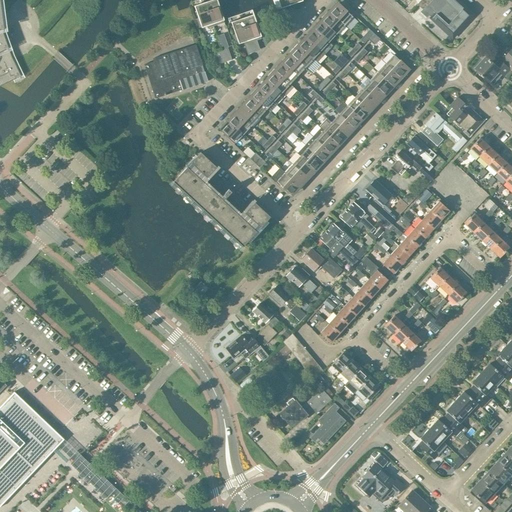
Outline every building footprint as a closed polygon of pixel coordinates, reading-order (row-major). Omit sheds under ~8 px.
[(0,0),(0,85),(21,76),(11,57),(0,25),(0,21),(3,21),(0,0)] [(217,0),(210,0),(205,2),(214,26),(217,25),(216,23),(224,20),(217,0)] [(277,0),(281,8),(303,0),(302,0),(277,0)] [(456,0),(420,0),(416,4),(422,10),(420,12),(426,17),(428,15),(452,37),(457,32),(458,33),(461,30),(460,29),(472,15),(456,0)] [(214,26),(205,2),(194,6),(201,28),(209,25),(210,27),(214,26)] [(338,3),(330,12),(344,25),(354,15),(347,8),(346,9),(347,9),(346,10),(338,3)] [(330,12),(322,20),(337,33),(344,25),(330,12)] [(254,14),(242,18),(251,42),(254,41),(253,39),(261,36),(254,14)] [(251,42),(242,18),(231,22),(239,44),(246,41),(247,43),(251,42)] [(322,20),(315,29),(329,42),(337,33),(322,20)] [(315,29),(307,37),(325,54),(333,45),(329,42),(315,29)] [(368,39),(373,33),(370,29),(364,35),(368,39)] [(223,34),(217,36),(222,49),(228,47),(223,34)] [(379,38),(376,35),(370,41),(374,44),(379,38)] [(307,37),(299,45),(313,58),(317,62),(325,54),(307,37)] [(352,48),(356,51),(361,46),(357,43),(352,48)] [(154,61),(144,64),(155,98),(176,91),(172,80),(192,74),(192,76),(204,73),(202,66),(203,66),(196,44),(153,58),(154,61)] [(299,45),(291,54),(306,67),(313,58),(299,45)] [(499,56),(511,68),(511,47),(511,48),(508,46),(499,56)] [(351,57),(356,51),(352,48),(347,53),(351,57)] [(358,53),(362,57),(367,51),(363,48),(358,53)] [(348,60),(341,53),(336,58),(340,61),(337,65),(341,68),(348,60)] [(357,62),(362,57),(358,53),(353,59),(357,62)] [(385,63),(400,76),(408,67),(400,60),(401,59),(402,60),(402,59),(395,53),(385,63)] [(291,54),(284,62),(298,75),(306,67),(291,54)] [(506,78),(511,71),(511,68),(499,56),(493,62),(487,55),(476,67),(483,74),(482,75),(492,84),(502,73),(506,78)] [(284,62),(276,70),(290,84),(298,75),(284,62)] [(385,63),(378,71),(392,85),(400,76),(385,63)] [(336,73),(341,68),(337,65),(332,70),(336,73)] [(343,70),(346,73),(351,68),(348,65),(343,70)] [(276,70),(268,79),(286,96),(294,87),(290,84),(276,70)] [(341,79),(346,73),(343,70),(338,75),(341,79)] [(378,71),(370,80),(384,93),(392,85),(378,71)] [(322,81),(325,85),(330,79),(327,76),(322,81)] [(268,79),(260,87),(275,100),(274,101),(277,104),(285,95),(286,96),(268,79)] [(370,80),(362,88),(376,101),(384,93),(370,80)] [(320,90),(325,85),(322,81),(317,87),(320,90)] [(327,87),(331,90),(336,85),(332,81),(327,87)] [(260,87),(253,96),(267,109),(274,101),(275,100),(260,87)] [(326,96),(331,90),(327,87),(322,92),(326,96)] [(362,88),(355,97),(369,110),(376,101),(362,88)] [(310,93),(315,98),(318,94),(313,89),(310,93)] [(318,94),(315,98),(321,103),(324,99),(318,94)] [(253,96),(245,104),(259,117),(267,109),(253,96)] [(355,97),(347,105),(361,118),(369,110),(355,97)] [(448,116),(455,122),(463,113),(461,111),(466,105),(457,97),(446,109),(450,113),(448,116)] [(303,101),(298,107),(302,110),(307,105),(303,101)] [(245,104),(237,112),(251,125),(259,117),(245,104)] [(347,105),(339,113),(353,126),(361,118),(347,105)] [(302,110),(298,107),(293,112),(297,115),(302,110)] [(309,107),(304,112),(308,115),(313,110),(309,107)] [(467,109),(463,113),(455,122),(468,134),(480,120),(467,109)] [(237,112),(229,121),(244,134),(251,125),(237,112)] [(308,115),(304,112),(299,117),(303,121),(308,115)] [(435,112),(424,124),(436,135),(442,128),(447,123),(435,112)] [(339,113),(331,122),(345,135),(353,126),(339,113)] [(288,118),(283,123),(286,127),(291,121),(288,118)] [(338,143),(345,135),(331,122),(327,118),(319,126),(320,127),(338,143)] [(244,134),(229,121),(221,129),(229,136),(228,138),(228,137),(227,138),(234,144),(244,134)] [(286,127),(283,123),(278,129),(281,132),(286,127)] [(294,123),(289,129),(292,132),(297,127),(294,123)] [(447,123),(442,128),(457,142),(462,146),(466,141),(462,137),(462,136),(450,125),(447,123)] [(330,152),(338,143),(320,127),(313,136),(330,152)] [(292,132),(289,129),(283,134),(287,138),(292,132)] [(272,135),(267,140),(271,143),(276,138),(272,135)] [(408,142),(406,144),(418,155),(422,151),(431,159),(435,155),(414,135),(411,139),(410,139),(408,141),(408,142)] [(322,160),(330,152),(313,136),(305,144),(322,160)] [(469,149),(478,157),(489,146),(479,138),(469,149)] [(271,143),(267,140),(262,146),(266,149),(271,143)] [(278,140),(273,146),(277,149),(282,143),(278,140)] [(314,168),(322,160),(305,144),(297,152),(314,168)] [(277,149),(273,146),(268,151),(272,154),(277,149)] [(478,157),(487,165),(497,154),(489,146),(478,157)] [(429,171),(418,161),(414,158),(412,160),(401,150),(393,159),(396,162),(391,167),(397,173),(402,168),(405,170),(409,164),(417,171),(418,170),(430,181),(434,177),(428,171),(429,171)] [(307,177),(314,168),(297,152),(297,153),(300,156),(293,164),(307,177)] [(200,153),(172,184),(242,248),(270,217),(254,203),(241,217),(224,202),(228,198),(227,197),(231,192),(228,190),(224,194),(223,193),(219,197),(202,182),(216,168),(200,153)] [(250,159),(254,162),(259,156),(255,153),(250,159)] [(465,153),(461,158),(459,157),(455,161),(459,164),(462,160),(463,161),(468,156),(465,153)] [(487,165),(496,173),(506,163),(497,154),(487,165)] [(418,161),(429,171),(433,167),(422,157),(418,161)] [(261,158),(256,164),(259,167),(265,162),(261,158)] [(474,161),(469,167),(472,170),(478,164),(474,161)] [(496,173),(505,182),(511,173),(511,167),(506,163),(496,173)] [(293,164),(285,172),(299,185),(307,177),(293,164)] [(280,167),(270,177),(275,182),(282,189),(283,188),(282,188),(283,187),(287,190),(286,192),(290,196),(292,195),(291,194),(299,185),(285,172),(280,167)] [(483,169),(478,175),(482,178),(487,172),(483,169)] [(488,184),(483,189),(485,191),(495,180),(492,177),(487,183),(488,184)] [(391,194),(374,179),(365,189),(375,198),(365,208),(387,228),(395,219),(390,214),(392,212),(382,203),(391,194)] [(501,185),(491,197),(494,200),(504,188),(501,185)] [(426,190),(418,199),(423,203),(431,194),(429,193),(426,190)] [(418,199),(415,202),(423,210),(426,206),(423,203),(418,199)] [(438,201),(430,210),(441,220),(449,211),(438,201)] [(353,202),(346,209),(362,225),(370,231),(374,227),(365,219),(368,216),(364,212),(353,202)] [(497,207),(494,204),(484,215),(487,218),(497,207)] [(410,208),(408,211),(410,213),(409,214),(415,218),(418,215),(410,208)] [(362,225),(346,209),(339,217),(351,227),(354,224),(359,229),(362,225)] [(430,210),(422,219),(433,229),(441,220),(430,210)] [(464,225),(473,233),(483,223),(474,214),(464,225)] [(498,218),(493,223),(496,227),(501,221),(498,218)] [(404,219),(401,222),(407,227),(410,224),(404,219)] [(422,219),(414,228),(425,238),(433,229),(422,219)] [(333,224),(326,231),(354,257),(358,260),(367,250),(363,245),(357,252),(346,242),(350,238),(334,223),(333,224)] [(473,233),(481,241),(491,231),(483,223),(473,233)] [(402,233),(392,224),(388,228),(384,233),(386,236),(391,230),(399,236),(402,233)] [(507,226),(501,232),(505,235),(510,229),(507,226)] [(414,228),(406,237),(417,247),(425,238),(414,228)] [(380,235),(383,232),(379,229),(373,235),(377,239),(380,235)] [(326,231),(319,238),(330,249),(326,253),(332,258),(338,252),(349,262),(354,257),(326,231)] [(369,231),(363,238),(371,245),(377,239),(369,231)] [(481,241),(490,250),(500,239),(491,231),(481,241)] [(386,236),(384,233),(383,232),(380,235),(383,238),(385,240),(391,245),(394,242),(386,236)] [(406,237),(398,246),(409,256),(417,247),(406,237)] [(500,239),(490,250),(499,258),(509,248),(500,239)] [(378,244),(373,250),(375,252),(377,249),(383,254),(386,251),(380,246),(378,244)] [(398,246),(390,255),(401,264),(409,256),(398,246)] [(301,259),(313,270),(315,272),(321,266),(334,279),(343,270),(326,255),(322,259),(311,249),(301,259)] [(401,264),(390,255),(382,264),(393,274),(401,264)] [(373,273),(368,279),(379,289),(388,280),(377,270),(378,268),(366,257),(361,262),(373,273)] [(430,278),(439,287),(449,276),(440,267),(430,278)] [(287,275),(286,276),(298,287),(301,284),(311,293),(316,287),(307,278),(310,275),(302,268),(299,272),(294,268),(291,271),(288,271),(287,273),(287,275)] [(358,270),(355,274),(361,278),(364,275),(358,270)] [(439,287),(447,295),(457,284),(449,276),(439,287)] [(350,279),(347,282),(353,287),(356,284),(350,279)] [(368,279),(360,288),(371,298),(379,289),(368,279)] [(201,281),(196,287),(203,294),(209,288),(201,281)] [(457,284),(447,295),(456,303),(457,302),(463,296),(466,292),(457,284)] [(270,293),(269,293),(281,304),(283,303),(291,310),(289,312),(300,322),(307,314),(276,286),(273,289),(271,289),(270,291),(270,293)] [(344,286),(339,291),(345,296),(349,291),(344,286)] [(360,288),(352,297),(363,307),(371,298),(360,288)] [(434,290),(429,296),(432,299),(438,293),(434,290)] [(419,302),(424,297),(418,291),(413,296),(419,302)] [(463,296),(457,302),(461,306),(467,300),(463,296)] [(334,297),(331,300),(337,305),(340,302),(334,297)] [(352,297),(344,306),(355,316),(363,307),(352,297)] [(328,298),(324,303),(326,305),(331,310),(336,305),(328,298)] [(443,298),(438,304),(441,307),(446,301),(443,298)] [(416,302),(409,311),(412,314),(420,306),(416,302)] [(264,345),(268,342),(276,333),(271,328),(279,320),(261,303),(253,311),(265,322),(268,319),(271,321),(256,337),(264,345)] [(326,305),(323,309),(329,314),(332,311),(331,310),(326,305)] [(344,306),(336,315),(347,325),(355,316),(344,306)] [(409,311),(404,317),(407,320),(412,314),(409,311)] [(318,315),(315,318),(321,323),(324,320),(318,315)] [(336,315),(328,324),(339,334),(347,325),(336,315)] [(384,326),(393,335),(403,324),(394,316),(384,326)] [(432,318),(426,325),(435,333),(441,327),(432,318)] [(418,319),(412,325),(416,328),(421,322),(418,319)] [(339,334),(328,324),(320,333),(331,343),(339,334)] [(393,335),(402,343),(412,332),(403,324),(393,335)] [(287,328),(282,334),(286,338),(291,332),(287,328)] [(242,335),(227,348),(235,358),(240,353),(245,359),(261,346),(249,331),(243,336),(242,335)] [(412,332),(402,343),(411,352),(421,341),(412,332)] [(283,342),(284,343),(287,347),(297,339),(292,333),(283,342)] [(291,351),(300,343),(297,339),(287,347),(291,351)] [(281,359),(291,351),(287,347),(284,343),(275,352),(281,359)] [(291,351),(295,356),(304,348),(300,343),(291,351)] [(501,358),(497,362),(511,375),(511,349),(507,345),(498,355),(501,358)] [(295,356),(299,361),(308,353),(304,348),(295,356)] [(331,365),(340,373),(352,360),(343,352),(331,365)] [(299,361),(303,365),(312,357),(308,353),(299,361)] [(303,365),(306,370),(315,362),(312,357),(303,365)] [(340,373),(349,382),(361,369),(352,360),(340,373)] [(306,370),(310,374),(319,366),(315,362),(306,370)] [(490,364),(481,373),(495,385),(503,377),(507,381),(511,375),(497,362),(493,366),(490,364)] [(319,366),(310,374),(314,379),(323,371),(319,366)] [(239,368),(231,375),(236,381),(236,382),(245,375),(239,368)] [(349,382),(345,386),(353,395),(354,394),(357,390),(370,377),(361,369),(349,382)] [(475,386),(471,390),(486,404),(490,399),(486,395),(495,385),(481,373),(472,383),(475,386)] [(357,390),(354,394),(362,401),(366,398),(366,399),(379,386),(370,377),(357,390)] [(318,384),(323,390),(327,387),(322,381),(318,384)] [(331,393),(327,387),(323,390),(328,396),(331,393)] [(328,396),(323,390),(300,408),(292,398),(286,403),(289,406),(280,413),(290,425),(295,421),(296,423),(309,412),(309,411),(311,409),(316,415),(332,402),(328,396)] [(465,392),(456,401),(469,413),(477,404),(482,408),(486,404),(471,390),(467,394),(465,392)] [(15,391),(0,406),(0,506),(39,466),(36,463),(52,447),(49,444),(58,435),(59,433),(58,432),(15,391)] [(336,402),(342,407),(345,404),(339,398),(336,402)] [(450,414),(446,418),(460,432),(461,431),(464,434),(468,429),(460,422),(469,413),(456,401),(447,411),(450,414)] [(322,425),(313,435),(324,444),(345,421),(335,412),(339,408),(334,404),(318,421),(322,425)] [(345,404),(342,407),(348,412),(351,409),(345,404)] [(439,420),(430,429),(443,441),(452,432),(456,436),(460,432),(446,418),(442,422),(439,420)] [(434,450),(443,441),(430,429),(421,439),(424,441),(420,446),(435,460),(439,455),(434,450)] [(464,444),(458,450),(464,456),(470,450),(464,444)] [(511,456),(508,452),(499,462),(511,473),(511,456)] [(79,454),(70,463),(106,498),(115,489),(104,478),(91,466),(80,455),(79,454)] [(511,473),(499,462),(491,471),(505,484),(511,475),(511,473)] [(362,478),(356,485),(370,498),(373,494),(382,503),(387,497),(388,498),(392,494),(395,497),(404,487),(396,480),(394,482),(375,464),(362,478)] [(491,471),(482,480),(496,493),(505,484),(491,471)] [(496,493),(482,480),(473,490),(487,503),(496,493)] [(428,511),(431,509),(412,492),(398,506),(404,511),(428,511)] [(504,511),(510,506),(505,502),(495,511),(504,511)]
